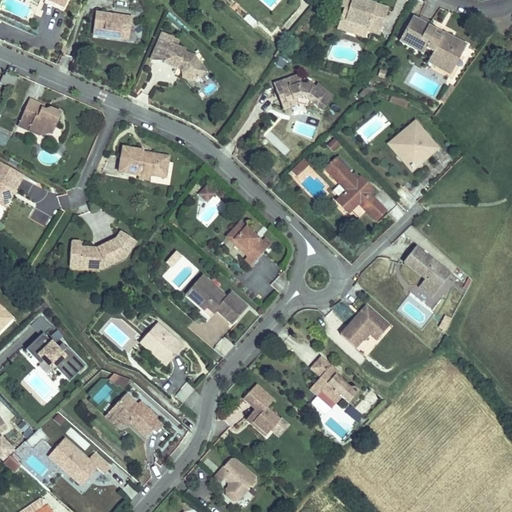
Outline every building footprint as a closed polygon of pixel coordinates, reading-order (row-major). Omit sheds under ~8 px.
[(45,0),(45,1),(64,9),(67,0),(45,0)] [(345,21),(351,0),(342,0),(340,7),(344,8),(337,29),(365,38),(367,32),(380,35),(381,32),(345,21)] [(381,32),(388,8),(376,4),(375,7),(362,3),(362,0),(351,0),(345,21),(381,32)] [(96,12),(95,21),(97,21),(95,32),(120,36),(121,30),(128,31),(129,25),(131,26),(132,17),(96,12)] [(247,13),(243,18),(252,27),(257,22),(247,13)] [(418,20),(429,25),(431,22),(420,16),(418,20)] [(413,17),(399,42),(423,55),(426,49),(433,52),(430,58),(449,68),(455,57),(459,59),(467,45),(444,33),(443,33),(441,38),(434,34),(437,30),(429,25),(418,20),(413,17)] [(97,21),(95,21),(93,34),(129,39),(131,26),(129,25),(128,31),(121,30),(120,36),(95,32),(97,21)] [(441,38),(443,33),(437,30),(434,34),(441,38)] [(151,58),(178,69),(179,66),(183,68),(182,71),(182,79),(195,82),(207,72),(195,56),(184,51),(185,50),(177,46),(170,43),(173,38),(173,37),(162,33),(151,58)] [(170,43),(177,46),(179,41),(173,38),(170,43)] [(282,68),(287,60),(278,55),(273,63),(282,68)] [(449,68),(430,58),(427,63),(450,76),(459,59),(455,57),(449,68)] [(4,73),(2,83),(15,86),(18,76),(4,73)] [(298,74),(273,84),(283,110),(298,104),(296,100),(300,98),(307,99),(311,102),(322,111),(334,96),(318,83),(315,87),(308,82),(306,85),(302,84),(298,74)] [(451,85),(439,101),(443,104),(455,87),(451,85)] [(364,99),(371,93),(366,89),(360,95),(364,99)] [(390,101),(399,105),(402,98),(392,95),(390,101)] [(399,105),(407,108),(409,101),(402,98),(399,105)] [(61,113),(50,108),(49,112),(48,114),(45,113),(46,110),(42,109),(44,105),(30,100),(20,123),(31,128),(29,132),(39,136),(42,130),(52,134),(61,113)] [(426,160),(438,149),(415,122),(388,145),(395,153),(397,151),(411,168),(424,157),(426,160)] [(31,128),(20,123),(18,127),(29,132),(31,128)] [(335,139),(329,144),(334,149),(340,144),(335,139)] [(119,173),(140,176),(140,174),(149,175),(166,178),(169,157),(144,152),(144,151),(123,147),(119,173)] [(412,172),(426,160),(424,157),(411,168),(397,151),(395,153),(412,172)] [(386,211),(373,198),(377,194),(371,189),(366,185),(363,188),(359,184),(363,181),(355,172),(352,175),(349,173),(352,169),(339,156),(333,161),(334,162),(326,170),(346,191),(339,199),(351,211),(358,217),(365,210),(376,221),(386,211)] [(304,159),(296,166),(301,172),(309,164),(304,159)] [(0,204),(6,208),(11,198),(10,193),(13,188),(18,187),(23,176),(0,163),(0,204)] [(296,166),(291,171),(296,177),(301,172),(296,166)] [(207,202),(215,194),(206,186),(199,195),(207,202)] [(10,193),(11,198),(15,196),(18,191),(18,187),(13,188),(10,193)] [(29,220),(45,226),(48,217),(55,219),(62,199),(41,190),(29,220)] [(349,213),(351,211),(339,199),(337,200),(349,213)] [(240,222),(228,235),(249,254),(247,257),(245,260),(251,266),(271,244),(264,238),(262,241),(259,239),(257,241),(254,238),(256,236),(240,222)] [(116,239),(97,248),(81,247),(81,244),(79,242),(73,241),(71,243),(69,268),(102,270),(125,258),(136,241),(121,231),(116,239)] [(228,235),(226,238),(247,257),(249,254),(228,235)] [(419,287),(432,297),(450,274),(416,247),(404,263),(423,277),(424,275),(427,277),(425,279),(419,287)] [(167,263),(172,267),(181,257),(176,253),(167,263)] [(193,299),(209,281),(203,276),(187,295),(193,299)] [(5,283),(12,290),(16,287),(9,279),(5,283)] [(216,311),(232,325),(247,307),(231,293),(227,297),(209,281),(193,299),(204,309),(208,304),(216,311)] [(208,304),(204,309),(211,316),(216,311),(208,304)] [(359,320),(370,308),(367,305),(356,317),(359,320)] [(0,331),(13,318),(1,306),(0,307),(0,331)] [(371,331),(379,338),(390,326),(370,308),(359,320),(356,317),(340,335),(356,349),(371,331)] [(51,326),(42,316),(34,323),(43,333),(51,326)] [(140,343),(149,351),(154,346),(162,353),(162,363),(166,366),(184,346),(158,323),(140,343)] [(57,342),(62,337),(58,331),(52,336),(57,342)] [(356,349),(365,357),(381,340),(371,331),(356,349)] [(58,348),(43,333),(26,349),(35,359),(38,356),(43,361),(52,370),(55,367),(61,373),(78,358),(68,347),(67,348),(62,344),(58,348)] [(149,351),(162,363),(162,353),(154,346),(149,351)] [(38,356),(35,359),(40,364),(43,361),(38,356)] [(321,356),(310,369),(322,379),(311,391),(333,411),(344,399),(350,405),(361,393),(356,389),(351,389),(339,378),(338,380),(334,376),(338,372),(321,356)] [(85,366),(78,358),(61,373),(69,381),(85,366)] [(124,388),(131,380),(114,374),(110,379),(118,386),(119,384),(124,388)] [(273,400),(256,385),(243,399),(255,410),(252,414),(257,418),(253,422),(267,435),(271,430),(280,421),(266,408),(273,400)] [(126,394),(110,411),(125,425),(130,423),(146,439),(153,432),(156,434),(163,426),(155,419),(157,417),(145,406),(142,410),(137,405),(126,394)] [(351,405),(344,412),(356,423),(363,415),(351,405)] [(117,428),(125,425),(110,411),(105,416),(117,428)] [(61,425),(65,420),(59,414),(54,419),(61,425)] [(257,418),(252,414),(246,420),(265,437),(267,435),(253,422),(257,418)] [(280,421),(271,430),(278,437),(288,426),(281,419),(280,421)] [(25,437),(32,433),(26,420),(18,424),(25,437)] [(2,435),(0,436),(0,459),(2,462),(15,450),(2,435)] [(64,438),(48,457),(65,471),(67,469),(84,484),(97,469),(104,474),(110,467),(94,453),(88,460),(64,438)] [(15,472),(21,466),(10,456),(4,462),(15,472)] [(224,479),(227,483),(227,487),(225,490),(226,496),(232,501),(238,501),(255,482),(254,476),(235,460),(230,460),(214,478),(220,484),(224,479)] [(67,469),(65,471),(82,486),(84,484),(67,469)] [(51,511),(43,499),(40,498),(19,511),(51,511)]
